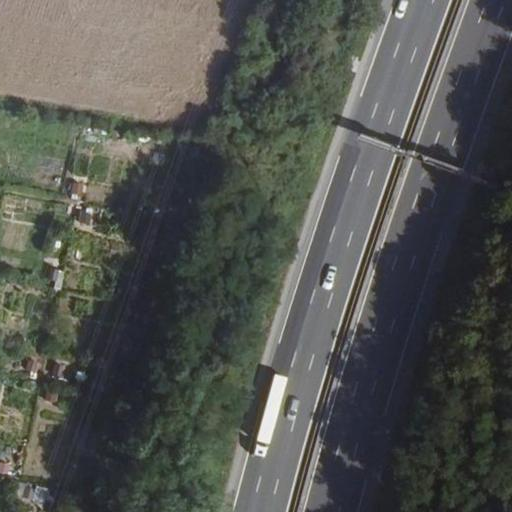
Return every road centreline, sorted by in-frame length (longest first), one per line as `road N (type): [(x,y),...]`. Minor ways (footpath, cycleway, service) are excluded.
road 1 (motorway): [(424,0),(289,403),(262,511)]
road 2 (motorway): [(335,511),(404,248),(492,0)]
